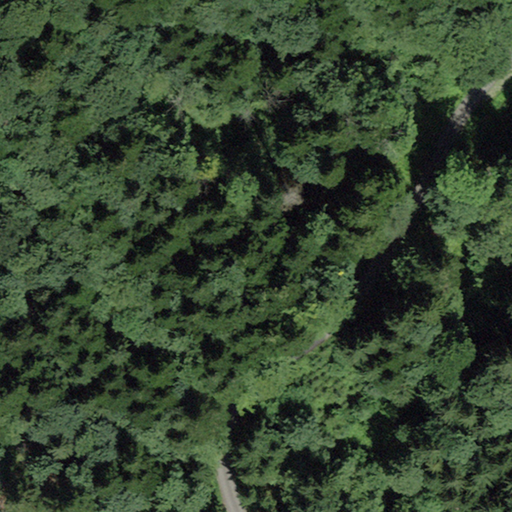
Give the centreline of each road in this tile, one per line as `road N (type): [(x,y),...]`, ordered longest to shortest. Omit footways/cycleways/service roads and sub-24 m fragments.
road 1 (residential): [(242,511),(218,441),(277,369),(392,284),(419,169),(511,54)]
road 2 (track): [(378,511),(382,476),(511,86)]
